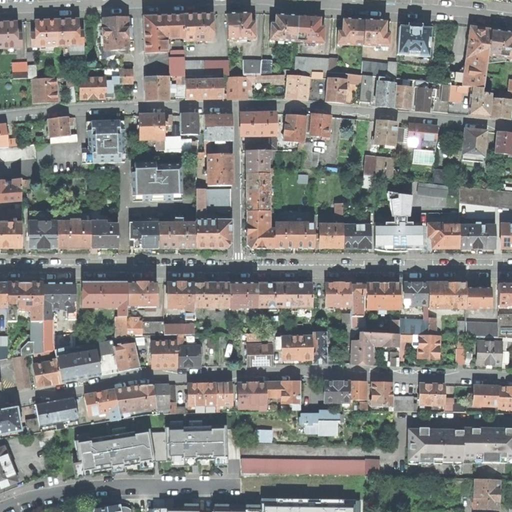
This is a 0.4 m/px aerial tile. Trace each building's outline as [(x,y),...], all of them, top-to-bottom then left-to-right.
[(227,15),(228,41),(255,39),(255,23),(251,24),(250,14),(237,15),(227,15)] [(213,41),(212,15),(198,16),(183,16),(184,38),(184,42),(213,41)] [(270,41),(296,42),(298,17),(286,16),(276,15),(275,25),(271,25),(270,41)] [(184,38),(183,16),(159,17),(143,17),(145,54),(167,53),(167,39),(184,38)] [(310,17),(298,17),(296,42),(323,44),(324,28),(320,28),(320,18),(310,17)] [(116,55),(122,54),(123,54),(122,51),(129,51),(128,39),(131,39),(130,28),(128,28),(128,19),(115,19),(103,20),(104,30),(102,30),(102,37),(104,37),(104,52),(105,52),(116,51),(116,55)] [(337,45),(363,46),(364,21),(352,20),(343,19),(343,31),(338,31),(337,45)] [(79,32),(78,20),(66,21),(57,21),(58,46),(69,46),(83,46),(82,32),(79,32)] [(32,47),(58,46),(57,21),(44,21),(35,22),(36,33),(31,34),(32,47)] [(364,21),(363,46),(388,47),(389,34),(385,34),(385,22),(374,21),(364,21)] [(17,35),(16,23),(6,23),(0,23),(0,48),(21,48),(21,35),(17,35)] [(399,27),(397,55),(428,57),(429,48),(430,48),(430,40),(430,29),(420,29),(420,26),(414,26),(409,26),(409,28),(399,27)] [(487,62),(488,56),(491,30),(479,29),(469,28),(465,60),(487,62)] [(511,59),(511,43),(511,41),(511,33),(501,32),(491,30),(488,56),(511,59)] [(83,54),(83,48),(83,46),(69,46),(70,55),(82,54),(83,54)] [(119,70),(122,70),(122,54),(116,55),(116,51),(105,52),(106,70),(119,70)] [(295,57),(295,71),(312,72),(322,73),(328,73),(329,60),(329,59),(295,57)] [(169,60),(170,77),(172,77),(185,77),(184,63),(184,59),(172,60),(169,60)] [(261,62),(261,76),(271,76),(271,60),(261,60),(261,62)] [(338,61),(329,60),(328,73),(337,73),(338,61)] [(487,62),(465,60),(465,66),(463,82),(462,87),(467,88),(471,88),(483,90),(484,90),(487,62)] [(243,62),(243,76),(246,76),(261,76),(261,62),(243,62)] [(362,62),(361,76),(362,76),(372,77),(378,78),(387,79),(388,64),(362,62)] [(388,62),(388,64),(387,79),(389,79),(395,80),(396,63),(388,62)] [(184,63),(185,77),(204,77),(204,63),(184,63)] [(204,63),(204,77),(229,76),(228,63),(204,63)] [(13,64),(13,74),(28,74),(27,66),(27,64),(13,64)] [(36,65),(27,66),(28,74),(28,79),(36,78),(36,65)] [(450,80),(463,82),(465,66),(457,74),(451,73),(450,80)] [(337,80),(346,81),(358,82),(361,83),(362,76),(361,76),(337,74),(337,80)] [(284,76),(271,76),(261,76),(246,76),(246,79),(246,87),(250,87),(250,82),(271,81),(271,85),(284,85),(284,76)] [(362,76),(361,83),(359,103),(369,104),(372,77),(362,76)] [(145,78),(146,101),(157,101),(168,100),(168,93),(168,87),(168,83),(168,77),(145,78)] [(172,85),(175,85),(185,85),(185,82),(185,77),(172,77),(172,85)] [(288,77),(286,99),(297,100),(306,100),(308,78),(288,77)] [(80,79),(81,99),(93,99),(105,98),(105,96),(105,78),(80,79)] [(33,80),(34,103),(46,102),(56,102),(56,88),(55,85),(55,79),(33,80)] [(228,79),(228,99),(237,99),(246,99),(246,87),(246,79),(228,79)] [(327,80),(325,102),(334,103),(344,104),(346,87),(346,83),(346,81),(337,80),(327,80)] [(185,98),(185,100),(205,100),(223,99),(223,81),(185,82),(185,85),(185,98)] [(389,84),(378,83),(376,106),(385,107),(393,108),(395,88),(395,85),(389,84)] [(176,98),(185,98),(185,85),(175,85),(175,86),(175,93),(176,98)] [(449,101),(450,86),(442,85),(440,100),(449,101)] [(462,93),(466,93),(467,88),(462,87),(450,86),(449,101),(461,102),(462,93)] [(74,87),(68,87),(67,87),(69,103),(76,103),(74,87)] [(412,90),(395,88),(393,108),(401,109),(410,110),(412,90)] [(431,97),(431,90),(427,89),(418,88),(416,110),(422,111),(429,112),(431,97)] [(439,90),(431,90),(431,97),(438,98),(439,90)] [(499,91),(499,99),(510,100),(511,98),(511,93),(499,91)] [(482,94),(471,93),(468,115),(479,116),(489,117),(491,95),(482,94)] [(492,98),(491,117),(500,118),(509,119),(510,100),(499,99),(492,98)] [(204,129),(231,128),(231,114),(216,114),(203,115),(204,129)] [(240,114),(241,136),(271,136),(277,136),(276,114),(256,114),(240,114)] [(164,126),(164,115),(152,116),(139,116),(139,140),(156,139),(164,139),(164,126)] [(164,115),(164,126),(173,126),(173,115),(164,115)] [(180,115),(180,135),(197,135),(197,115),(187,115),(180,115)] [(311,115),(309,135),(322,137),(321,139),(328,140),(330,117),(320,116),(311,115)] [(283,141),(285,141),(293,142),(299,142),(303,143),(305,118),(296,117),(285,116),(283,139),(283,141)] [(48,120),(50,138),(51,138),(68,136),(69,136),(68,126),(67,119),(58,119),(48,120)] [(86,156),(86,164),(90,164),(124,163),(123,130),(119,130),(119,126),(114,121),(100,122),(87,122),(87,123),(91,123),(91,131),(88,132),(88,156),(86,156)] [(390,146),(394,146),(395,142),(396,127),(397,123),(385,122),(377,122),(374,144),(390,146)] [(422,126),(410,125),(409,128),(408,143),(407,146),(420,147),(421,140),(436,142),(437,128),(422,126)] [(395,142),(408,143),(409,128),(396,127),(395,142)] [(231,141),(231,128),(204,129),(204,141),(204,144),(220,144),(224,144),(224,141),(231,141)] [(465,130),(463,155),(483,157),(484,150),(485,141),(486,132),(475,131),(465,130)] [(496,133),(495,153),(509,154),(509,157),(511,157),(511,134),(505,134),(496,133)] [(271,136),(271,145),(243,146),(243,152),(246,151),(270,151),(277,151),(277,138),(277,136),(271,136)] [(164,139),(156,139),(156,151),(164,151),(164,139)] [(181,139),(164,139),(164,151),(164,153),(191,153),(191,143),(191,140),(181,140),(181,139)] [(420,147),(420,150),(435,152),(436,142),(421,140),(420,147)] [(303,152),(301,169),(316,171),(318,153),(310,152),(311,144),(304,143),(303,152)] [(220,156),(220,144),(204,144),(204,153),(204,156),(208,156),(220,156)] [(35,145),(37,166),(51,165),(50,145),(35,145)] [(270,160),(270,151),(246,151),(246,162),(246,174),(268,175),(268,160),(270,160)] [(208,156),(208,186),(231,186),(231,168),(231,156),(220,156),(208,156)] [(363,176),(373,177),(375,159),(365,158),(363,176)] [(375,159),(373,177),(374,177),(392,179),(394,161),(375,159)] [(131,174),(132,200),(132,197),(141,196),(141,199),(172,198),(172,195),(181,195),(181,198),(182,198),(181,164),(155,165),(155,163),(149,163),(134,163),(135,173),(131,174)] [(433,168),(432,182),(446,184),(447,170),(433,168)] [(268,175),(246,174),(246,195),(246,205),(246,212),(269,212),(269,175),(268,175)] [(0,203),(1,203),(21,201),(21,189),(21,181),(21,180),(12,180),(12,187),(6,187),(6,184),(4,184),(3,181),(0,181),(0,203)] [(30,180),(21,181),(21,189),(30,189),(30,180)] [(418,182),(417,195),(447,198),(448,185),(418,182)] [(511,192),(459,186),(459,201),(511,207),(511,192)] [(206,190),(196,190),(196,221),(206,221),(206,210),(206,190)] [(231,190),(206,190),(206,210),(217,210),(217,212),(221,214),(231,213),(231,190)] [(392,218),(393,218),(393,216),(406,216),(406,217),(409,217),(412,195),(387,192),(388,201),(390,201),(392,218)] [(8,210),(8,218),(21,218),(21,210),(15,210),(8,210)] [(269,212),(246,212),(246,224),(246,236),(246,245),(250,249),(261,249),(274,249),(274,230),(269,230),(269,212)] [(30,213),(30,224),(50,224),(50,213),(30,213)] [(405,250),(421,250),(421,223),(406,223),(406,217),(406,216),(393,216),(393,218),(393,223),(374,223),(374,248),(398,248),(398,250),(405,250)] [(158,224),(158,249),(175,249),(196,249),(196,224),(183,224),(183,218),(175,219),(175,224),(158,224)] [(130,224),(130,240),(134,240),(134,249),(147,249),(158,249),(158,224),(158,220),(148,220),(148,224),(130,224)] [(0,249),(21,249),(21,224),(15,224),(15,221),(10,221),(10,224),(0,223),(0,249)] [(57,224),(57,249),(73,249),(90,249),(90,223),(80,224),(80,221),(69,221),(69,224),(57,224)] [(196,224),(196,249),(209,249),(226,249),(232,244),(231,221),(206,221),(196,221),(196,224)] [(90,223),(90,249),(103,249),(118,249),(118,225),(106,225),(106,223),(90,223)] [(57,249),(57,224),(50,224),(30,224),(29,224),(29,249),(37,249),(43,249),(48,249),(57,249)] [(274,230),(274,249),(293,249),(314,249),(315,224),(274,224),(274,230)] [(445,249),(459,249),(459,226),(459,225),(428,225),(428,238),(432,238),(432,249),(445,249)] [(511,225),(501,225),(501,248),(511,248),(511,225)] [(319,226),(319,249),(330,249),(343,249),(343,226),(319,226)] [(343,226),(343,249),(359,249),(369,249),(369,227),(343,226)] [(475,226),(459,226),(459,249),(477,249),(493,249),(494,226),(481,226),(475,226)] [(0,307),(8,308),(8,284),(0,283),(0,307)] [(257,284),(258,307),(283,307),(282,283),(269,283),(257,284)] [(295,283),(282,283),(283,307),(312,307),(312,283),(295,283)] [(351,306),(350,283),(337,283),(326,283),(326,306),(329,306),(328,308),(332,308),(332,306),(351,306)] [(366,296),(366,283),(358,283),(350,283),(351,306),(351,314),(351,328),(356,328),(357,317),(362,317),(363,296),(366,296)] [(366,296),(366,309),(378,309),(378,314),(383,314),(383,309),(400,309),(400,284),(382,284),(366,283),(366,296)] [(404,283),(404,307),(408,308),(408,305),(424,305),(428,305),(428,283),(414,283),(404,283)] [(428,305),(428,309),(466,309),(466,308),(466,289),(466,283),(447,283),(428,283),(428,305)] [(498,306),(511,305),(511,283),(509,283),(498,283),(498,306)] [(8,284),(8,308),(8,322),(17,322),(17,314),(16,312),(18,310),(31,310),(31,322),(33,321),(43,321),(43,320),(43,284),(26,284),(8,284)] [(59,284),(43,284),(43,320),(50,320),(50,312),(53,309),(60,309),(60,307),(65,307),(65,309),(66,309),(68,311),(68,320),(76,320),(76,284),(59,284)] [(118,309),(118,317),(127,317),(127,308),(127,284),(104,284),(83,284),(83,307),(115,307),(118,309)] [(141,284),(127,284),(127,308),(156,307),(157,284),(141,284)] [(194,308),(194,284),(179,284),(168,284),(168,307),(187,307),(187,313),(185,313),(185,319),(194,319),(194,308)] [(229,308),(229,284),(212,284),(194,284),(194,308),(229,308)] [(238,310),(238,308),(258,307),(257,284),(244,284),(229,284),(229,308),(229,310),(238,310)] [(477,289),(466,289),(466,308),(491,308),(491,289),(477,289)] [(341,332),(344,332),(351,333),(351,328),(351,314),(344,314),(343,324),(342,324),(341,332)] [(511,338),(511,316),(498,316),(498,323),(498,338),(511,338)] [(116,317),(116,339),(120,338),(127,337),(127,331),(127,317),(118,317),(116,317)] [(127,317),(127,331),(134,331),(134,336),(142,336),(142,322),(142,317),(127,317)] [(52,323),(50,320),(43,320),(43,321),(43,352),(52,351),(52,323)] [(86,320),(76,320),(76,336),(86,336),(86,320)] [(400,320),(400,334),(413,335),(428,335),(428,320),(424,320),(400,320)] [(43,321),(33,321),(33,334),(33,354),(35,354),(43,352),(43,321)] [(142,336),(162,335),(164,335),(164,326),(164,321),(142,322),(142,336)] [(466,337),(498,338),(498,323),(466,322),(466,337)] [(164,326),(164,335),(169,335),(177,335),(183,335),(187,335),(194,334),(194,325),(164,326)] [(356,333),(360,333),(366,333),(366,328),(356,328),(351,328),(351,333),(351,337),(354,337),(356,333)] [(312,337),(312,360),(312,364),(319,364),(326,364),(326,332),(321,332),(312,332),(312,337)] [(366,333),(360,333),(360,343),(372,343),(372,346),(399,346),(399,341),(400,334),(392,334),(366,333)] [(33,354),(33,334),(28,334),(28,338),(22,342),(18,348),(17,357),(26,355),(33,354)] [(217,334),(217,348),(225,348),(225,334),(217,334)] [(282,349),(283,360),(297,360),(312,360),(312,337),(282,338),(282,349)] [(419,337),(418,358),(428,358),(438,358),(439,337),(419,337)] [(96,351),(98,361),(105,359),(104,354),(116,352),(115,348),(118,348),(118,345),(121,344),(120,338),(116,339),(95,343),(96,351)] [(457,338),(456,364),(465,364),(465,352),(466,339),(457,338)] [(152,343),(153,368),(162,367),(178,367),(177,347),(177,342),(169,342),(162,342),(152,343)] [(478,342),(477,364),(489,365),(502,365),(502,364),(502,352),(502,343),(478,342)] [(351,364),(351,365),(360,365),(371,365),(372,346),(372,343),(360,343),(352,343),(351,364)] [(115,348),(116,352),(120,372),(129,370),(140,368),(135,344),(122,347),(121,344),(118,345),(118,348),(115,348)] [(248,346),(248,366),(260,366),(273,365),(273,345),(265,346),(248,346)] [(200,367),(200,347),(183,347),(177,347),(178,367),(187,367),(200,367)] [(62,349),(55,350),(56,356),(57,358),(64,357),(62,349)] [(56,356),(55,350),(52,351),(43,352),(35,354),(36,360),(56,356)] [(64,357),(57,358),(57,361),(62,382),(79,379),(101,375),(98,361),(96,351),(64,357)] [(391,353),(391,366),(399,366),(399,361),(399,353),(391,353)] [(13,358),(19,390),(32,387),(26,355),(17,357),(13,358)] [(50,385),(62,382),(57,361),(34,366),(38,387),(50,385)] [(290,382),(281,383),(281,397),(281,404),(292,404),(300,404),(300,382),(290,382)] [(324,402),(344,402),(350,402),(350,400),(350,382),(336,382),(325,382),(324,402)] [(358,383),(350,382),(350,400),(353,400),(365,400),(365,383),(358,383)] [(250,383),(238,384),(239,411),(266,411),(266,406),(266,398),(266,383),(250,383)] [(266,398),(281,397),(281,383),(266,383),(266,398)] [(371,406),(389,406),(392,406),(393,397),(393,383),(382,383),(372,383),(371,406)] [(200,384),(189,384),(189,408),(194,408),(194,406),(217,405),(216,384),(200,384)] [(223,384),(216,384),(217,405),(217,409),(220,409),(220,405),(231,405),(231,384),(223,384)] [(420,384),(419,405),(423,405),(444,405),(444,398),(445,385),(432,384),(420,384)] [(131,388),(115,390),(118,410),(119,412),(155,407),(152,385),(140,386),(131,388)] [(164,406),(170,406),(169,402),(169,385),(160,385),(152,385),(155,407),(164,406)] [(474,386),(473,405),(497,406),(498,387),(484,386),(474,386)] [(511,387),(498,387),(497,406),(497,408),(511,408),(511,387)] [(86,395),(89,415),(110,411),(118,410),(115,390),(98,393),(86,395)] [(411,397),(393,397),(392,406),(392,411),(416,412),(416,404),(411,404),(411,397)] [(53,401),(36,404),(38,418),(40,427),(41,427),(56,425),(56,422),(62,421),(69,419),(69,422),(78,420),(74,398),(53,401)] [(453,398),(444,398),(444,405),(444,412),(453,412),(453,404),(453,398)] [(350,402),(350,410),(360,410),(360,406),(352,406),(353,400),(350,400),(350,402)] [(466,404),(453,404),(453,412),(465,412),(466,404)] [(0,434),(21,431),(17,408),(0,410),(0,434)] [(120,419),(119,412),(118,410),(110,411),(111,421),(120,419)] [(299,414),(299,425),(305,425),(305,434),(319,433),(319,436),(337,436),(337,422),(339,422),(339,414),(312,414),(299,414)] [(40,427),(38,418),(26,420),(28,435),(41,432),(42,432),(41,427),(40,427)] [(169,428),(165,428),(165,432),(166,462),(170,462),(170,467),(197,466),(196,461),(198,461),(214,460),(214,466),(228,465),(226,426),(202,427),(202,421),(189,421),(189,427),(182,427),(182,422),(169,422),(169,428)] [(76,435),(77,441),(74,441),(77,463),(73,463),(75,478),(92,476),(91,472),(110,470),(111,475),(124,473),(124,467),(125,467),(139,465),(140,470),(152,468),(152,463),(155,463),(150,433),(150,429),(126,433),(125,428),(112,430),(112,435),(91,438),(90,433),(76,435)] [(464,429),(463,464),(511,463),(511,428),(488,429),(464,429)] [(463,464),(464,429),(442,429),(408,430),(407,464),(441,464),(463,464)] [(42,432),(41,432),(43,445),(57,443),(55,430),(42,432)] [(165,432),(150,433),(155,463),(166,462),(165,432)] [(0,487),(17,481),(4,447),(0,448),(0,487)] [(242,460),(242,473),(364,474),(364,461),(242,460)] [(364,461),(364,474),(379,475),(380,460),(364,460),(364,461)] [(475,480),(474,508),(498,509),(499,495),(499,481),(475,480)] [(261,503),(260,511),(354,511),(355,500),(261,499),(261,503)] [(260,511),(261,503),(243,503),(243,508),(231,508),(231,502),(211,502),(210,510),(201,510),(201,502),(181,502),(181,507),(161,507),(161,509),(149,509),(148,511),(260,511)]
